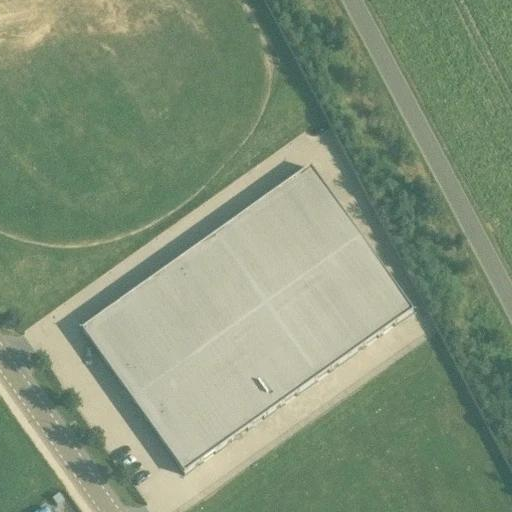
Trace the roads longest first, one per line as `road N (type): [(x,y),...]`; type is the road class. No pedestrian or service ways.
road 1 (unclassified): [(511,300),(355,0)]
road 2 (unclassified): [(0,355),(111,511)]
